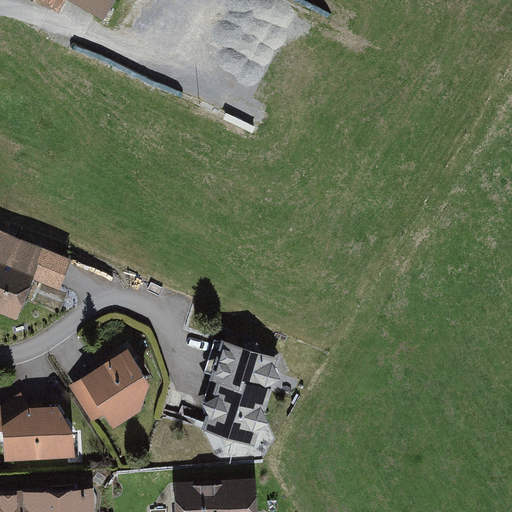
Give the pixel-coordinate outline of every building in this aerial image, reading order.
[(33,0),(53,10),(58,0),(33,0)] [(0,308),(10,313),(39,249),(1,233),(0,234),(0,308)] [(204,373),(211,375),(267,392),(279,354),(223,337),(216,335),(204,373)] [(124,344),(77,373),(108,424),(135,402),(143,371),(124,344)] [(252,441),(267,392),(211,375),(196,424),(252,441)] [(0,416),(0,442),(1,456),(70,450),(68,423),(48,399),(22,400),(0,416)] [(256,511),(255,478),(174,483),(175,511),(256,511)] [(93,511),(92,488),(0,493),(0,511),(93,511)]
